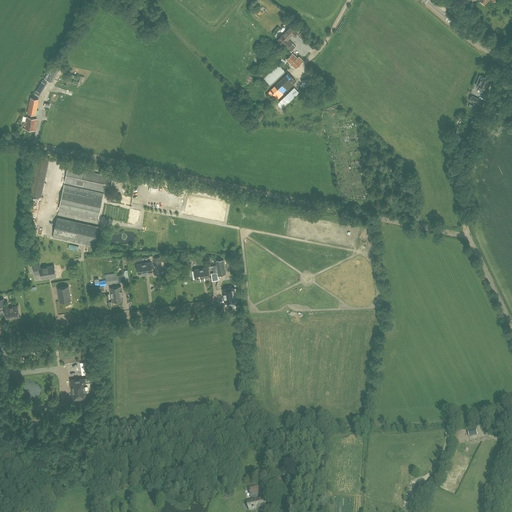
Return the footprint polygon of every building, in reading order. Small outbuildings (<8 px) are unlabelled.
[(278,40),(291,52),(296,47),(288,40),(292,35),(294,37),(297,33),(290,26),(278,40)] [(292,53),(290,56),(286,60),(296,69),(303,61),(299,56),(297,58),(292,53)] [(269,66),(275,58),(272,55),(266,63),(269,66)] [(44,79),(53,83),(60,69),(51,65),(44,79)] [(270,90),(268,92),(272,96),(274,94),(278,99),(296,81),(288,73),(270,90)] [(485,89),(487,83),(489,79),(480,75),(476,85),(478,86),(477,88),(483,91),(484,89),(485,89)] [(39,96),(47,82),(43,80),(35,93),(39,96)] [(27,114),(36,115),(39,100),(30,98),(27,114)] [(24,128),(35,130),(37,119),(27,117),(26,122),(24,121),(24,125),(25,126),(24,128)] [(454,134),(450,141),(458,145),(462,138),(454,134)] [(65,183),(109,193),(113,177),(68,167),(65,183)] [(97,220),(103,193),(65,185),(58,211),(97,220)] [(57,217),(52,237),(97,247),(101,227),(57,217)] [(224,259),(216,260),(218,276),(226,275),(224,259)] [(151,261),(136,264),(138,275),(153,273),(151,261)] [(42,278),(56,276),(55,273),(54,265),(40,268),(40,264),(33,265),(34,275),(41,274),(42,278)] [(218,281),(216,264),(209,265),(209,267),(212,267),(213,273),(211,273),(212,281),(218,281)] [(194,269),(196,281),(203,280),(210,279),(208,266),(194,269)] [(112,302),(123,300),(121,285),(110,287),(112,302)] [(69,286),(57,288),(60,302),(71,300),(69,286)] [(234,287),(222,289),(225,303),(226,303),(235,302),(237,301),(236,297),(234,288),(234,287)] [(4,307),(6,319),(19,317),(17,305),(4,307)] [(39,345),(27,347),(27,348),(28,354),(36,353),(40,352),(39,345)] [(72,391),(72,393),(73,400),(87,398),(86,391),(92,390),(90,382),(90,378),(84,378),(74,379),(70,380),(72,391)] [(248,487),(250,498),(263,495),(261,484),(248,487)] [(425,486),(419,484),(414,495),(420,497),(425,486)] [(251,498),(252,500),(252,502),(248,502),(249,510),(264,507),(263,499),(257,501),(257,499),(256,497),(251,498)]
